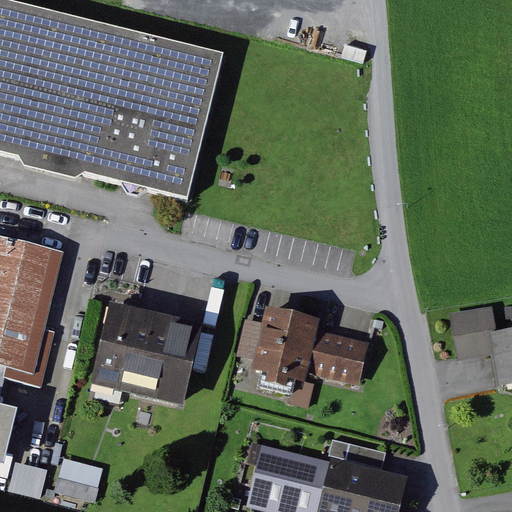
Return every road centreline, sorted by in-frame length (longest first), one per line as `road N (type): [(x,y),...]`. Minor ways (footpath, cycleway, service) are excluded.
road 1 (residential): [(453,511),(398,249),(382,0)]
road 2 (unknown): [(116,233),(90,266),(74,307),(36,442)]
